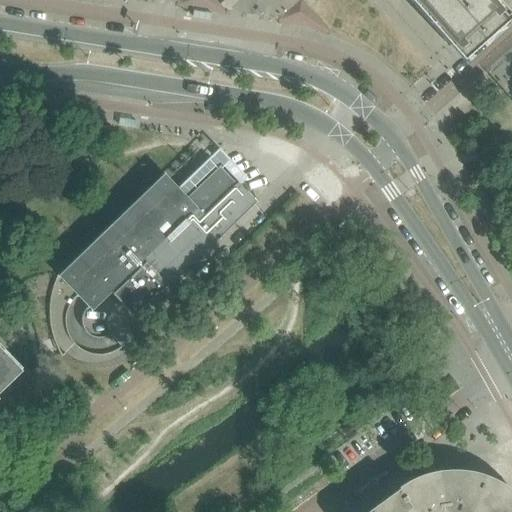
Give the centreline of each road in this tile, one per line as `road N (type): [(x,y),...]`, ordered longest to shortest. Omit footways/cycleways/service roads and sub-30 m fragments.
road 1 (secondary): [(394,140),(349,97),(292,70),(0,23)]
road 2 (secondary): [(0,68),(98,74),(288,107),(337,132),(374,169)]
road 3 (secondary): [(374,169),(503,365)]
road 4 (secondary): [(511,343),(394,140)]
road 5 (residential): [(487,381),(309,511)]
road 6 (residential): [(511,36),(394,140)]
